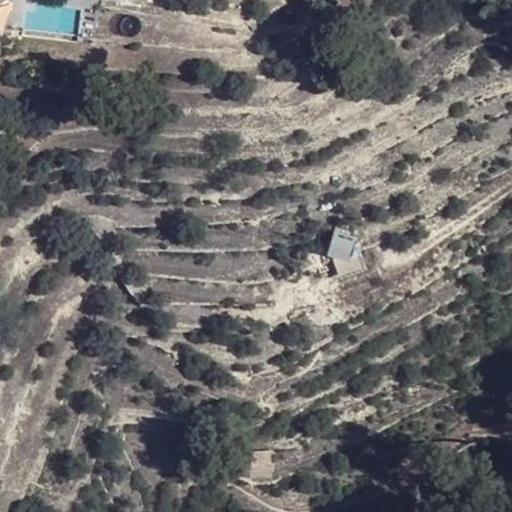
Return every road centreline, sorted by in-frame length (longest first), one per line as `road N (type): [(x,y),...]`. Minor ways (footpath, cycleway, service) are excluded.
road 1 (track): [(511,430),(463,433),(443,443),(425,473),(419,511)]
road 2 (track): [(398,259),(511,186)]
